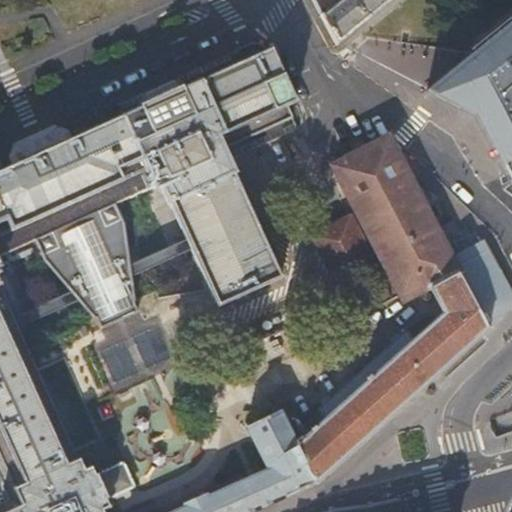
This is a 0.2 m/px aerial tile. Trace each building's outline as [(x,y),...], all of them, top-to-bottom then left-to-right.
[(336,0),(321,13),(336,42),(387,0),(336,0)] [(511,24),(422,96),(475,115),(511,182),(511,181),(511,24)] [(4,511),(103,511),(110,508),(105,497),(95,476),(91,467),(84,470),(79,458),(77,459),(17,327),(15,321),(12,316),(0,289),(0,286),(0,285),(0,256),(34,241),(43,260),(71,291),(74,295),(79,301),(95,319),(96,318),(100,328),(138,311),(134,302),(135,300),(131,276),(130,268),(130,264),(123,223),(115,204),(160,183),(169,204),(171,203),(187,239),(189,242),(192,249),(218,306),(281,277),(252,214),(223,149),(225,148),(292,118),(287,106),(296,102),(272,49),(202,80),(201,79),(182,87),(181,85),(138,104),(139,107),(121,115),(121,116),(44,151),(0,171),(0,456),(14,486),(12,487),(21,505),(4,511)] [(304,429),(293,439),(314,485),(428,383),(465,350),(511,307),(511,297),(481,242),(449,259),(443,248),(462,238),(453,221),(434,231),(387,139),(359,153),(333,167),(360,217),(356,219),(351,222),(349,218),(313,237),(333,277),(370,258),(367,254),(376,249),(402,299),(416,292),(428,286),(443,315),(414,341),(406,333),(319,411),(327,419),(309,434),(304,429)] [(192,249),(189,242),(187,239),(130,264),(130,268),(131,276),(192,249)] [(389,295),(375,268),(360,276),(373,303),(389,295)] [(71,291),(12,316),(15,321),(17,327),(79,301),(74,295),(71,291)] [(311,339),(302,321),(239,349),(247,368),(311,339)] [(252,511),(314,485),(293,439),(279,411),(246,427),(266,470),(206,497),(205,496),(183,506),(184,508),(174,511),(252,511)] [(131,486),(121,464),(95,476),(105,497),(131,486)]
